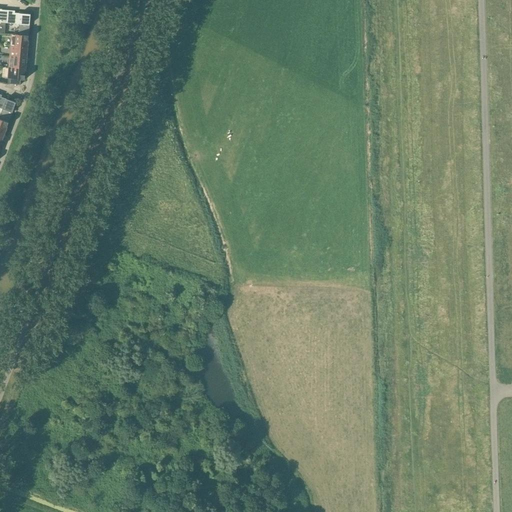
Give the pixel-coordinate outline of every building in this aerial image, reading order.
[(0,22),(8,23),(8,10),(2,10),(2,12),(0,11),(0,22)] [(12,34),(29,36),(31,14),(15,13),(15,11),(8,10),(8,23),(19,24),(18,35),(12,34)] [(28,47),(29,36),(12,34),(11,45),(28,47)] [(27,58),(28,47),(11,45),(10,56),(27,58)] [(26,68),(27,58),(10,56),(9,67),(26,68)] [(26,68),(9,67),(8,78),(8,84),(20,85),(21,79),(25,80),(26,68)] [(0,119),(9,123),(16,102),(1,97),(2,95),(0,94),(0,107),(3,109),(0,115),(0,119)] [(0,131),(5,133),(9,123),(0,119),(0,131)]
